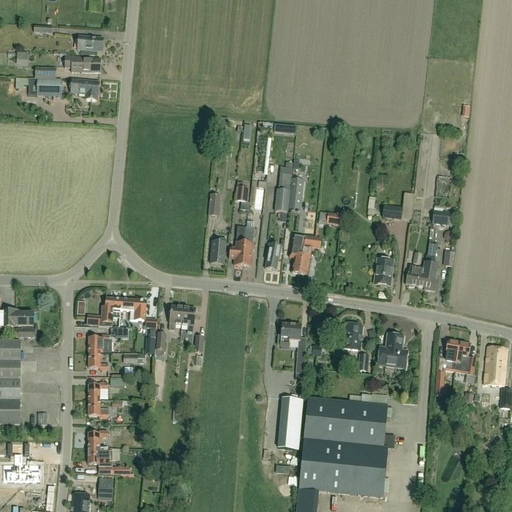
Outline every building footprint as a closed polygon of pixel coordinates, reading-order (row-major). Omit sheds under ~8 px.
[(93,18),(93,25),(106,26),(107,19),(93,18)] [(53,29),(34,28),(34,35),(52,36),(53,29)] [(103,40),(79,38),(78,52),(102,54),(103,40)] [(100,75),(100,60),(72,60),(72,57),(65,57),(65,70),(72,70),(72,72),(83,72),(83,74),(100,75)] [(56,70),(35,70),(35,81),(37,81),(56,81),(56,70)] [(62,82),(29,81),(29,97),(37,97),(37,95),(53,96),(54,88),(62,88),(62,82)] [(99,88),(99,84),(71,82),(70,95),(86,96),(86,100),(98,101),(99,88)] [(269,136),(269,127),(259,126),(259,136),(269,136)] [(242,143),(249,144),(251,130),(244,129),(242,143)] [(304,182),(291,181),(288,211),(300,212),(304,182)] [(237,189),(236,189),(235,203),(248,205),(249,191),(243,190),(243,185),(237,184),(237,189)] [(274,213),(287,214),(289,192),(277,191),(274,213)] [(219,219),(220,203),(220,197),(210,196),(208,218),(219,219)] [(254,226),(262,226),(264,207),(256,206),(254,226)] [(403,210),(384,207),(382,220),(401,222),(403,210)] [(450,215),(433,213),(432,225),(431,225),(430,231),(433,232),(434,226),(448,228),(450,215)] [(340,228),(342,217),(328,215),(326,226),(340,228)] [(234,268),(242,268),(245,232),(246,229),(237,228),(234,268)] [(251,232),(245,232),(242,268),(251,269),(253,239),(251,239),(251,232)] [(299,276),(305,238),(293,236),(289,259),(294,260),(291,275),(299,276)] [(321,241),(305,238),(299,276),(307,277),(311,250),(319,251),(321,241)] [(226,241),(220,240),(220,244),(212,244),(210,265),(224,267),(226,241)] [(424,289),(423,292),(435,294),(436,284),(434,284),(437,267),(434,266),(437,246),(429,245),(427,258),(426,257),(425,265),(424,265),(423,271),(421,280),(425,281),(424,289)] [(267,258),(265,270),(276,272),(279,260),(282,248),(269,246),(267,258)] [(443,267),(453,268),(454,254),(444,253),(443,267)] [(415,254),(413,265),(420,266),(422,256),(415,254)] [(374,286),(390,288),(393,263),(377,261),(374,286)] [(423,271),(410,269),(409,274),(407,274),(405,286),(408,287),(408,288),(413,289),(414,288),(424,289),(425,281),(421,280),(423,271)] [(113,319),(120,320),(121,301),(106,300),(105,308),(102,308),(101,324),(113,325),(113,319)] [(121,301),(121,312),(130,313),(130,322),(145,323),(146,303),(145,303),(144,300),(140,300),(138,302),(121,301)] [(171,308),(169,332),(174,332),(175,327),(182,327),(183,309),(171,308)] [(187,334),(193,334),(195,310),(183,309),(182,327),(188,328),(187,334)] [(18,313),(4,313),(4,329),(13,329),(13,326),(18,326),(17,328),(22,328),(22,331),(15,331),(15,339),(36,340),(36,331),(33,331),(33,315),(18,315),(18,313)] [(99,331),(101,321),(88,319),(86,329),(99,331)] [(157,321),(146,320),(145,329),(156,330),(157,321)] [(300,343),(301,327),(282,326),(281,337),(278,337),(277,347),(280,347),(280,348),(289,349),(289,342),(300,343)] [(341,327),(341,331),(343,331),(342,350),(360,352),(361,342),(363,328),(344,326),(344,327),(341,327)] [(166,335),(157,335),(156,351),(164,352),(166,335)] [(89,355),(100,355),(100,344),(108,344),(108,337),(99,336),(99,339),(89,339),(89,355)] [(377,367),(405,371),(407,353),(401,352),(403,338),(387,336),(385,350),(379,349),(377,367)] [(193,354),(202,355),(204,338),(195,337),(193,354)] [(146,340),(145,356),(154,356),(155,341),(146,340)] [(21,343),(0,342),(0,361),(20,362),(21,343)] [(454,374),(459,344),(448,342),(445,359),(437,359),(436,399),(442,399),(442,395),(443,395),(445,373),(454,374)] [(459,344),(454,374),(473,377),(476,361),(467,359),(469,346),(459,344)] [(312,347),(311,356),(320,357),(321,348),(312,347)] [(485,386),(503,388),(506,352),(488,350),(485,386)] [(306,352),(297,351),(295,375),(303,376),(306,352)] [(100,355),(89,355),(89,370),(99,370),(99,373),(108,373),(108,366),(100,366),(100,355)] [(145,356),(124,356),(124,365),(145,365),(145,356)] [(155,365),(164,365),(163,356),(155,356),(155,365)] [(357,373),(368,374),(369,357),(359,356),(357,373)] [(0,381),(20,382),(20,362),(0,361),(0,381)] [(125,388),(125,380),(111,380),(111,388),(125,388)] [(0,401),(20,402),(20,382),(0,381),(0,401)] [(89,387),(89,403),(99,403),(99,391),(108,391),(108,385),(99,385),(99,387),(89,387)] [(499,410),(510,411),(511,394),(511,391),(501,391),(499,410)] [(465,395),(464,404),(471,405),(473,396),(465,395)] [(307,400),(298,492),(319,494),(383,500),(388,451),(394,451),(395,438),(385,437),(387,408),(307,400)] [(0,426),(19,426),(20,402),(0,401),(0,426)] [(278,450),(298,451),(303,403),(282,401),(278,450)] [(99,403),(89,403),(88,418),(99,418),(99,421),(107,421),(107,414),(99,414),(99,403)] [(173,410),(172,422),(181,422),(181,411),(173,410)] [(38,417),(37,427),(46,428),(46,417),(38,417)] [(88,435),(88,451),(99,451),(99,440),(108,440),(108,433),(99,433),(99,435),(88,435)] [(5,489),(42,490),(43,472),(25,472),(26,461),(32,462),(32,449),(10,448),(9,461),(16,461),(16,471),(5,471),(5,489)] [(88,451),(88,466),(99,466),(99,469),(110,469),(110,477),(121,477),(121,478),(133,478),(133,476),(130,476),(130,469),(112,469),(112,451),(99,451),(88,451)] [(99,480),(98,501),(112,502),(113,481),(99,480)] [(72,511),(87,511),(89,497),(73,496),(72,511)]
